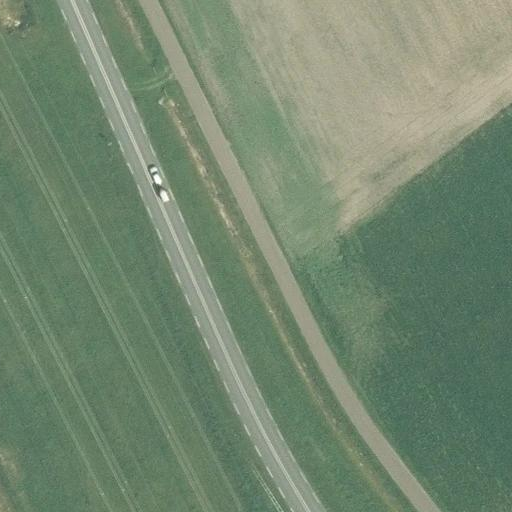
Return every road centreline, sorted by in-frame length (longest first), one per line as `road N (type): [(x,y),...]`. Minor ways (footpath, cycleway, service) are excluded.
road 1 (unclassified): [(431,511),(335,377),(150,0)]
road 2 (trunk): [(310,511),(254,420),(72,0)]
